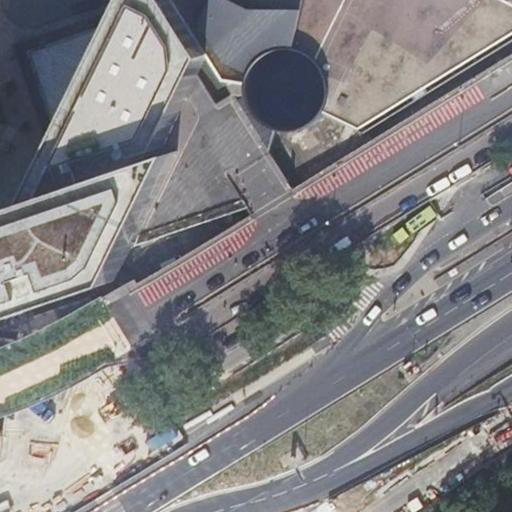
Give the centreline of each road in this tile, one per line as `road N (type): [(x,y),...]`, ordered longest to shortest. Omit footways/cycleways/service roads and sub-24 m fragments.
road 1 (primary): [(511,202),(0,496)]
road 2 (primary): [(218,511),(313,469),(424,376),(511,322)]
road 3 (residential): [(307,212),(93,341)]
road 4 (unknown): [(511,91),(307,212)]
road 5 (secondary): [(511,412),(354,511)]
road 6 (secondary): [(383,511),(511,428)]
